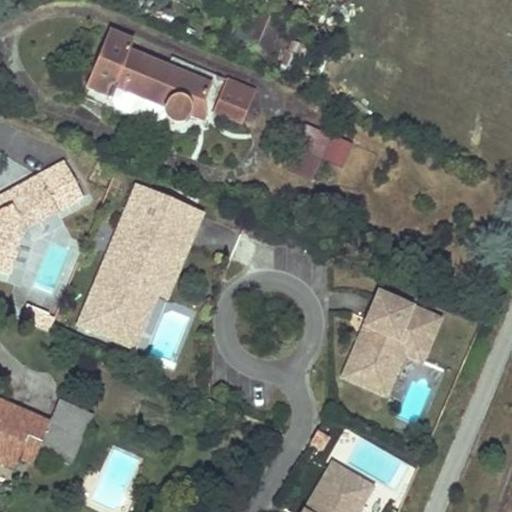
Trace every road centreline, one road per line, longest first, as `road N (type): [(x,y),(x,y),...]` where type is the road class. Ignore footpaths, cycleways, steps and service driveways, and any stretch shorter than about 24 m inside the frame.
road 1 (residential): [(284,368),(306,351),(314,323),(304,297),(281,281),(252,282),(230,299),(222,327),(232,353),(255,369)]
road 2 (residential): [(252,511),(298,435),(298,391),(284,368)]
